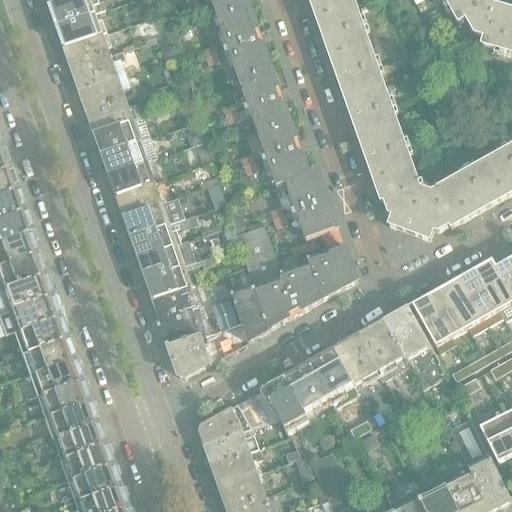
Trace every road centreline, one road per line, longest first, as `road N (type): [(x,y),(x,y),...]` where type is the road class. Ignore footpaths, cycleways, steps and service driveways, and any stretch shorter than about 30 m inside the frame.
road 1 (residential): [(160,423),(12,0)]
road 2 (residential): [(0,46),(136,435)]
road 3 (residential): [(283,0),(391,293)]
road 4 (residential): [(391,293),(160,423)]
road 5 (residential): [(511,225),(391,293)]
